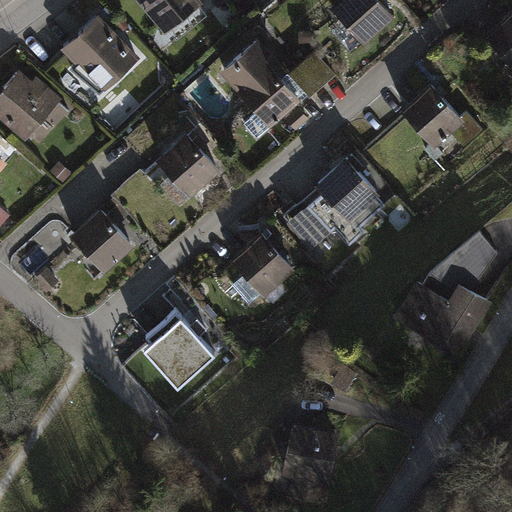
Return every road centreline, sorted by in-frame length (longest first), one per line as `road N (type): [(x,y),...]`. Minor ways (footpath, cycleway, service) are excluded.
road 1 (residential): [(470,0),(79,346),(0,276)]
road 2 (unknown): [(0,262),(170,108)]
road 3 (residential): [(394,511),(511,318)]
